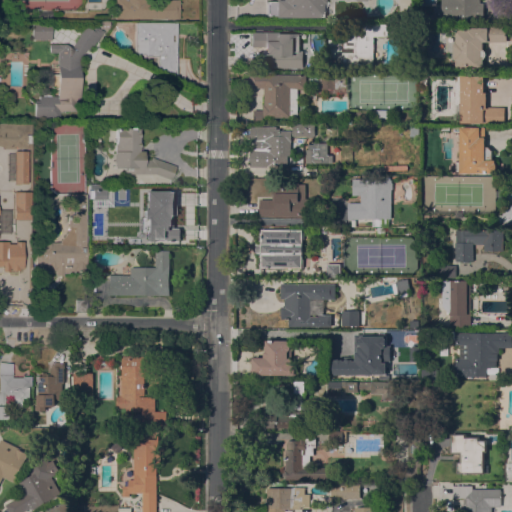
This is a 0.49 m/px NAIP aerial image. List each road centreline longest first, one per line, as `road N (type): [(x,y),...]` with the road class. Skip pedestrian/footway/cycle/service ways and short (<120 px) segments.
road 1 (tertiary): [(217,511),(216,0)]
road 2 (residential): [(216,324),(0,324)]
